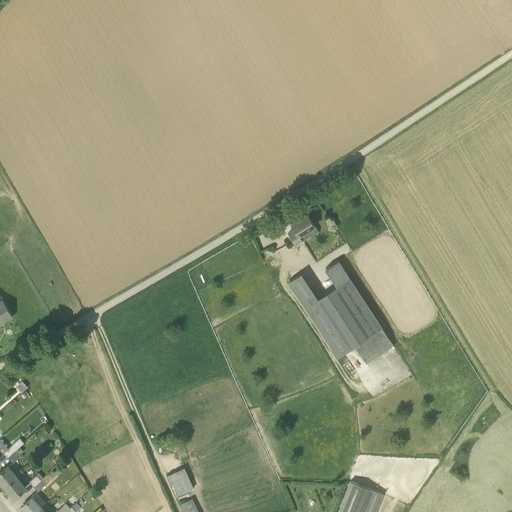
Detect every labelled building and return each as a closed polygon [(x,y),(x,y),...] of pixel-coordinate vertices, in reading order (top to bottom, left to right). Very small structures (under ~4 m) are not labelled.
[(295,244),(318,231),(315,226),(307,214),(291,224),(294,229),(288,233),(295,244)] [(289,281),(294,290),(307,281),(301,273),(289,281)] [(323,294),(317,298),(305,306),(338,356),(354,346),(358,351),(354,354),(360,363),(364,361),(366,363),(393,345),(349,277),(323,294)] [(0,323),(8,319),(12,317),(2,300),(0,300),(0,323)] [(8,457),(20,447),(19,447),(24,443),(19,438),(4,453),(8,457)] [(8,457),(13,463),(20,456),(19,455),(24,451),(20,447),(8,457)] [(38,492),(57,474),(59,475),(68,466),(64,463),(55,471),(53,471),(52,470),(44,478),(34,487),(38,492)] [(7,466),(0,472),(0,481),(4,487),(16,477),(7,466)] [(193,488),(186,469),(170,475),(177,495),(193,488)] [(34,487),(44,478),(38,473),(29,482),(34,487)] [(13,498),(25,487),(16,477),(4,487),(13,498)] [(363,511),(372,490),(350,481),(337,511),(363,511)] [(37,493),(21,506),(25,511),(36,511),(41,507),(46,503),(37,493)] [(192,498),(180,504),(183,511),(198,511),(192,498)] [(77,502),(72,507),(76,511),(81,507),(77,502)] [(65,511),(70,508),(65,503),(56,511),(65,511)]
